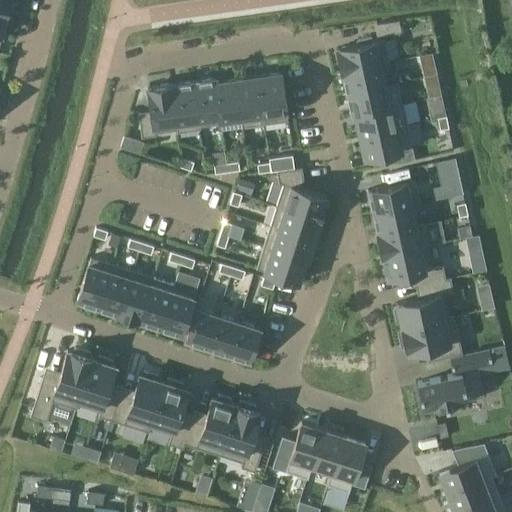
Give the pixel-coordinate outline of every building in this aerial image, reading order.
[(398,21),(374,24),(376,35),(400,30),(398,21)] [(355,44),(335,49),(340,72),(379,63),(387,61),(382,39),(374,41),(374,40),(371,41),(370,36),(355,40),(355,44)] [(432,52),(419,55),(421,62),(434,59),(432,52)] [(379,63),(340,72),(340,74),(342,73),(346,93),(384,84),(379,63)] [(281,73),(257,76),(262,116),(286,112),(281,73)] [(437,73),(424,76),(425,83),(438,81),(437,73)] [(257,76),(235,79),(241,119),(262,116),(257,76)] [(192,81),(198,121),(219,118),(214,82),(213,78),(192,81)] [(219,118),(220,122),(241,119),(235,79),(214,82),(219,118)] [(192,81),(171,84),(176,124),(198,121),(192,81)] [(171,84),(147,87),(150,111),(136,113),(140,138),(154,136),(153,127),(176,124),(171,84)] [(384,84),(346,93),(350,114),(388,105),(384,84)] [(428,97),(426,97),(429,108),(443,105),(441,94),(428,97)] [(388,105),(350,114),(351,115),(353,115),(357,134),(406,123),(402,102),(388,105)] [(446,115),(437,117),(440,129),(448,127),(446,115)] [(406,123),(357,134),(363,158),(398,151),(412,148),(406,123)] [(123,135),(120,146),(128,149),(131,138),(123,135)] [(258,153),(246,155),(247,166),(260,164),(258,153)] [(292,153),(268,157),(270,171),(278,170),(294,167),(292,153)] [(185,155),(182,166),(193,169),(196,161),(185,155)] [(247,166),(246,155),(235,157),(236,168),(247,166)] [(214,172),(226,170),(225,160),(213,163),(214,172)] [(294,167),(278,170),(280,179),(289,182),(282,205),(320,217),(327,194),(304,187),(306,179),(304,166),(294,167)] [(414,178),(368,188),(373,212),(411,204),(420,202),(414,178)] [(460,181),(452,183),(455,195),(463,193),(460,181)] [(241,201),(230,197),(227,210),(237,214),(241,201)] [(465,202),(457,204),(459,216),(467,214),(465,202)] [(411,204),(373,212),(378,234),(415,225),(411,204)] [(275,226),(313,238),(320,217),(282,205),(275,226)] [(227,210),(226,210),(221,224),(231,228),(237,214),(227,210)] [(378,234),(377,234),(381,255),(382,255),(426,245),(429,244),(424,223),(415,225),(378,234)] [(470,225),(462,227),(464,237),(472,235),(470,225)] [(313,238),(275,226),(268,246),(306,258),(313,238)] [(109,231),(97,227),(94,237),(106,241),(109,231)] [(137,250),(140,241),(128,237),(125,247),(137,250)] [(153,245),(141,241),(137,250),(150,254),(153,245)] [(227,246),(216,242),(213,256),(223,259),(227,246)] [(426,245),(382,255),(387,279),(418,272),(420,284),(425,283),(446,278),(443,267),(431,269),(426,245)] [(306,258),(268,246),(261,269),(299,281),(306,258)] [(179,262),(182,254),(171,251),(168,259),(179,262)] [(193,258),(182,255),(180,263),(191,266),(193,258)] [(228,272),(231,263),(220,259),(217,269),(228,272)] [(111,269),(90,262),(78,300),(99,307),(111,269)] [(242,266),(231,263),(228,272),(239,276),(242,266)] [(131,275),(111,269),(99,307),(119,313),(130,279),(131,275)] [(272,287),(274,276),(264,273),(261,284),(272,287)] [(397,307),(394,308),(397,323),(401,322),(402,327),(443,317),(438,293),(453,290),(450,277),(446,278),(425,283),(428,295),(396,302),(397,307)] [(151,286),(130,279),(119,313),(118,317),(138,324),(151,286)] [(171,292),(151,286),(138,324),(159,330),(171,292)] [(171,292),(159,330),(178,337),(192,299),(171,292)] [(220,302),(199,295),(187,333),(208,340),(220,302)] [(220,302),(208,340),(228,347),(241,308),(220,302)] [(241,308),(228,347),(249,353),(261,315),(241,308)] [(401,329),(398,330),(401,346),(405,345),(406,349),(407,349),(407,351),(425,347),(428,360),(449,356),(462,353),(453,315),(443,317),(402,327),(401,327),(401,329)] [(453,373),(417,381),(423,408),(432,406),(432,408),(457,402),(457,401),(463,400),(462,398),(467,397),(467,400),(483,396),(477,366),(491,363),(488,347),(462,353),(449,356),(453,373)] [(47,371),(39,395),(52,400),(55,391),(78,398),(90,360),(67,353),(60,375),(47,371)] [(113,367),(90,360),(78,398),(101,405),(98,414),(111,418),(119,393),(106,389),(113,367)] [(132,398),(119,393),(111,418),(124,422),(127,413),(150,421),(163,382),(140,375),(132,398)] [(185,390),(163,382),(150,421),(173,428),(170,437),(183,441),(191,417),(178,412),(185,390)] [(205,421),(191,417),(183,441),(197,446),(200,436),(223,444),(235,406),(212,398),(205,421)] [(258,413),(235,406),(223,444),(245,451),(242,460),(256,465),(264,440),(250,436),(258,413)] [(300,420),(288,457),(310,464),(323,427),(300,420)] [(444,421),(436,423),(439,438),(448,436),(444,421)] [(323,427),(310,464),(331,471),(343,433),(323,427)] [(343,433),(331,471),(353,478),(359,461),(365,441),(343,433)] [(55,436),(51,448),(61,451),(64,439),(55,436)] [(87,446),(84,458),(97,462),(101,450),(87,446)] [(114,451),(110,466),(133,473),(137,459),(114,451)] [(474,457),(438,471),(446,492),(482,478),(474,457)] [(482,478),(446,492),(454,511),(490,498),(482,478)] [(246,481),(238,505),(251,510),(259,485),(246,481)] [(38,484),(36,496),(44,497),(46,485),(38,484)] [(46,485),(44,497),(52,498),(54,486),(46,485)] [(88,490),(86,502),(94,503),(96,491),(88,490)] [(96,491),(94,503),(102,504),(104,492),(96,491)] [(495,511),(490,498),(454,511),(495,511)]
